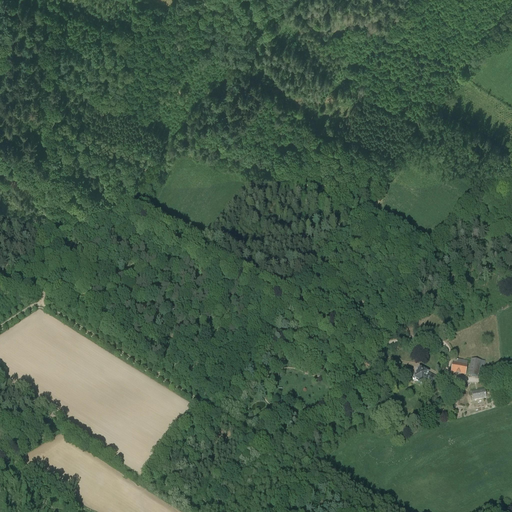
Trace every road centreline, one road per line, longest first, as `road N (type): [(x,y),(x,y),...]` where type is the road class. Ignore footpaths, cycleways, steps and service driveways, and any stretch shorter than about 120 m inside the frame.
road 1 (track): [(0,154),(392,361)]
road 2 (track): [(41,304),(376,511)]
road 3 (track): [(47,179),(55,0)]
road 4 (track): [(47,179),(41,304)]
